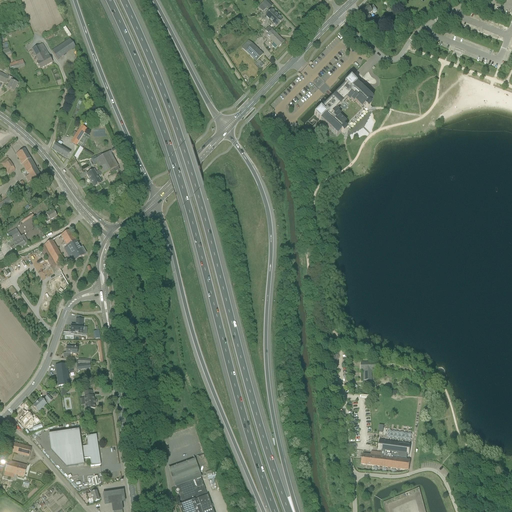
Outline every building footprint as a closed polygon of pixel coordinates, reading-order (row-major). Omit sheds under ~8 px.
[(258,8),(263,12),(267,8),(269,10),(273,6),(266,0),(266,1),(258,8)] [(361,13),(365,18),(365,17),(368,21),(371,18),(369,15),(373,12),(373,13),(374,13),(375,13),(376,12),(377,11),(377,10),(374,6),(370,8),(369,7),(361,13)] [(271,10),(265,16),(276,26),(282,21),(271,10)] [(395,22),(392,24),(387,28),(389,31),(394,27),(395,28),(397,26),(395,22)] [(373,32),(378,39),(383,35),(375,24),(372,26),(375,31),(373,32)] [(266,37),(274,44),(271,46),(275,49),(277,47),(278,48),(284,42),(268,27),(265,31),(268,35),(266,37)] [(57,60),(67,54),(76,48),(69,38),(64,40),(66,43),(52,51),(57,60)] [(43,44),(41,45),(32,50),(38,62),(37,63),(40,69),(52,63),(49,57),(50,57),(43,44)] [(252,45),(245,52),(256,62),(263,55),(252,45)] [(11,55),(10,50),(9,48),(0,51),(0,52),(2,58),(11,55)] [(23,60),(8,64),(10,71),(25,66),(23,60)] [(18,84),(12,81),(13,79),(9,77),(8,78),(0,73),(0,81),(6,85),(6,83),(9,85),(7,89),(14,92),(18,84)] [(356,84),(350,78),(344,85),(345,86),(334,98),(332,99),(322,110),(320,109),(314,115),(320,121),(337,137),(341,133),(343,135),(346,132),(343,128),(364,107),(367,110),(370,107),(368,105),(372,101),(356,85),(356,84)] [(71,143),(75,146),(86,130),(81,127),(71,143)] [(71,153),(56,143),(52,150),(67,159),(71,153)] [(36,187),(44,182),(25,150),(25,149),(24,149),(16,154),(29,176),(25,178),(28,183),(32,181),(36,187)] [(103,175),(110,172),(111,174),(120,170),(110,152),(95,161),(101,171),(96,173),(94,170),(87,174),(94,187),(101,184),(98,177),(103,174),(103,175)] [(9,175),(16,170),(8,158),(1,163),(9,175)] [(0,203),(0,208),(1,210),(12,202),(8,198),(4,201),(3,201),(0,203)] [(40,220),(44,218),(45,220),(46,223),(50,221),(57,217),(54,211),(50,213),(49,212),(43,216),(41,213),(37,215),(37,216),(34,217),(36,221),(39,219),(40,220)] [(16,228),(7,234),(11,240),(7,242),(11,250),(15,248),(17,250),(26,245),(25,245),(28,243),(24,235),(21,237),(16,228)] [(70,231),(61,236),(67,247),(70,251),(67,253),(70,257),(69,258),(72,262),(72,263),(82,257),(84,256),(80,249),(70,231)] [(70,264),(66,259),(64,260),(52,240),(37,250),(51,275),(70,264)] [(71,325),(71,333),(75,333),(75,334),(82,334),(83,328),(83,326),(83,320),(76,319),(76,326),(71,325)] [(76,348),(66,348),(66,354),(64,354),(64,358),(70,358),(70,354),(77,354),(77,349),(76,349),(76,348)] [(376,363),(361,363),(361,371),(364,371),(364,381),(372,381),(371,371),(376,371),(376,363)] [(66,365),(56,366),(58,386),(69,385),(66,365)] [(81,406),(85,405),(86,410),(95,409),(95,404),(95,401),(94,401),(93,396),(92,392),(84,393),(85,397),(84,398),(80,399),(81,406)] [(52,400),(48,396),(45,398),(45,399),(43,401),(41,399),(33,407),(38,412),(46,404),(46,403),(48,401),(49,403),(52,400)] [(27,411),(17,421),(24,427),(25,428),(30,423),(29,422),(32,419),(36,424),(39,421),(34,415),(32,417),(27,411)] [(397,417),(396,427),(411,427),(411,418),(397,417)] [(99,464),(97,449),(82,451),(81,447),(81,444),(81,443),(79,430),(49,435),(51,451),(66,468),(84,465),(83,460),(83,459),(90,458),(91,466),(91,467),(100,466),(100,465),(99,465),(99,464)] [(416,441),(417,433),(384,430),(383,438),(416,441)] [(88,446),(81,447),(82,451),(97,449),(95,437),(96,436),(96,435),(87,437),(87,438),(88,446)] [(379,440),(378,451),(394,453),(407,455),(410,455),(411,443),(379,440)] [(10,452),(29,457),(32,448),(13,443),(10,452)] [(370,456),(363,455),(361,464),(381,467),(383,454),(371,452),(370,456)] [(381,467),(409,471),(410,461),(407,461),(407,455),(394,453),(394,455),(383,454),(381,467)] [(201,478),(195,461),(195,460),(169,469),(176,487),(201,478)] [(13,474),(24,477),(26,466),(8,461),(4,476),(12,478),(13,474)] [(90,477),(92,486),(99,484),(97,476),(90,477)] [(213,511),(201,478),(176,487),(176,489),(175,490),(175,491),(175,492),(176,493),(177,493),(178,494),(178,493),(182,505),(180,506),(182,511),(213,511)] [(425,511),(418,489),(383,503),(385,511),(425,511)] [(99,501),(96,492),(86,495),(88,500),(92,499),(94,503),(99,501)]
